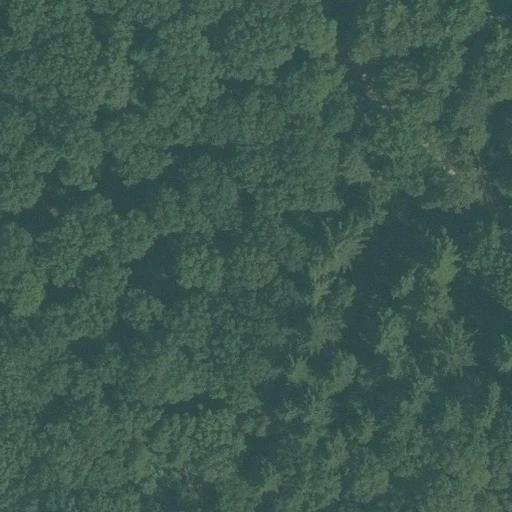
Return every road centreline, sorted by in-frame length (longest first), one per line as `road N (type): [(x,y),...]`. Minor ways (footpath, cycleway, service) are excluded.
road 1 (track): [(511,227),(376,91)]
road 2 (track): [(376,91),(277,0)]
